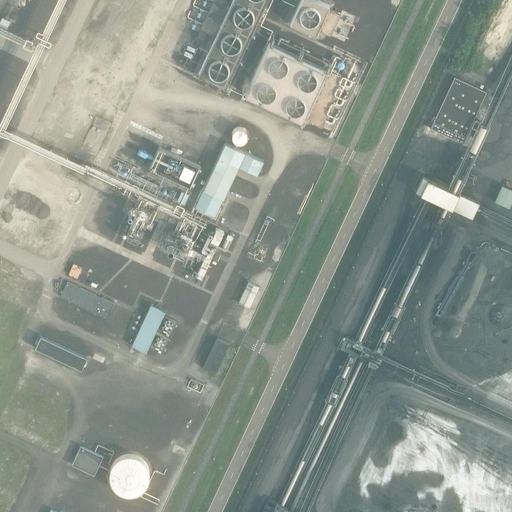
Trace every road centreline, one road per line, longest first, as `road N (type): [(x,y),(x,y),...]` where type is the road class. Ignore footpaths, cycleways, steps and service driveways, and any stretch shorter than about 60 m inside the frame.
road 1 (unclassified): [(216,511),(455,0)]
road 2 (track): [(399,184),(244,511)]
road 3 (track): [(493,164),(420,150),(406,165),(401,194),(511,249)]
road 4 (track): [(461,225),(416,321),(417,356),(511,405)]
road 5 (unknown): [(0,429),(58,460),(34,511)]
